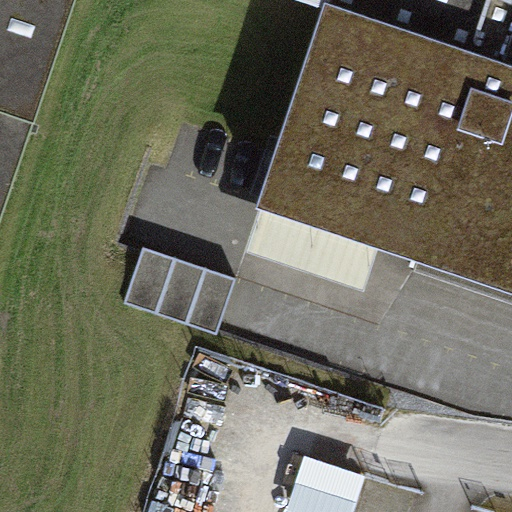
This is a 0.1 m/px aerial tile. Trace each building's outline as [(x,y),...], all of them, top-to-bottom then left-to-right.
[(0,0),(0,222),(74,0),(0,0)] [(511,68),(511,0),(291,0),(323,12),(325,5),(511,68)] [(511,68),(325,5),(323,12),(256,208),(511,284),(511,68)] [(129,304),(223,333),(240,275),(146,246),(129,304)] [(368,478),(358,511),(410,511),(416,493),(368,478)]
